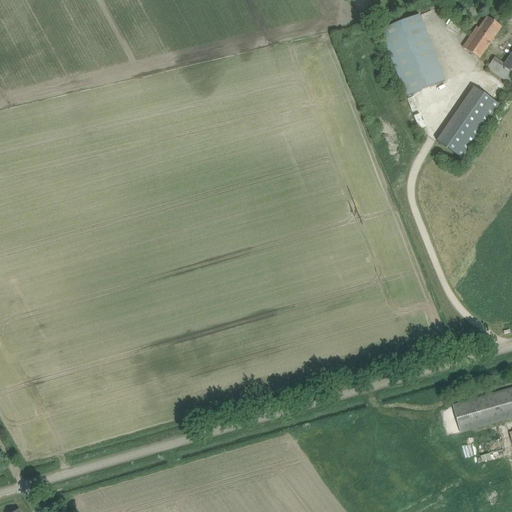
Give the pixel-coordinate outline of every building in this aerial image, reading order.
[(437,58),(420,15),(381,31),(407,97),(435,86),(426,63),(437,58)] [(480,58),(496,35),(501,27),(488,17),(480,29),(477,27),(464,47),(480,58)] [(488,68),(495,74),(493,77),(500,82),(502,78),(511,84),(511,53),(504,65),(494,59),(488,68)] [(475,86),(450,119),(474,137),(499,103),(475,86)] [(460,157),(474,137),(450,119),(436,140),(460,157)] [(511,388),(453,406),(460,433),(511,418),(511,388)]
